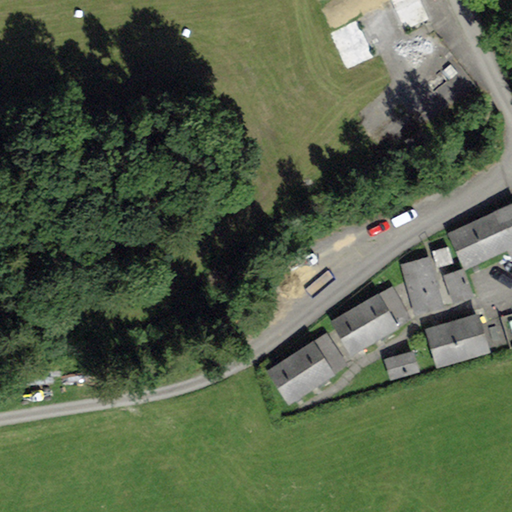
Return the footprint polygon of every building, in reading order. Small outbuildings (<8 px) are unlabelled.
[(392,0),(405,29),(428,19),(419,0),(392,0)] [(329,33),(346,70),(374,57),(357,20),(329,33)] [(409,142),(415,150),(426,143),(419,134),(409,142)] [(511,248),(511,206),(450,235),(465,266),(511,245),(511,248)] [(436,250),(441,266),(449,263),(444,248),(436,250)] [(404,265),(418,313),(441,307),(427,258),(404,265)] [(446,277),(455,302),(472,296),(463,271),(446,277)] [(392,289),(334,323),(351,353),(409,319),(392,289)] [(428,331),(438,365),(488,350),(478,317),(428,331)] [(326,336),(270,372),(288,402),(345,365),(326,336)] [(387,361),(392,378),(417,371),(412,353),(387,361)]
